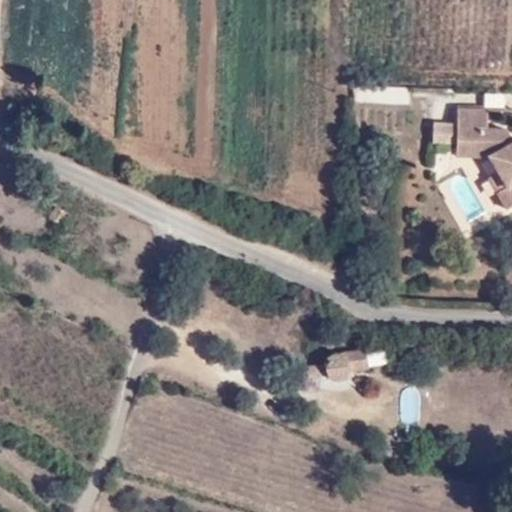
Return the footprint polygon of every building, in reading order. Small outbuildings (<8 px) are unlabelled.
[(451,121),(484,123),(486,107),(452,105),(451,121)] [(511,139),(508,139),(503,130),(484,129),(484,123),(451,121),(450,125),(449,143),(449,150),(461,151),(461,158),(485,160),(492,173),(499,188),(490,192),(500,211),(511,204),(511,139)] [(426,141),(449,143),(450,125),(428,123),(426,141)] [(492,173),(483,178),(490,192),(499,188),(492,173)] [(67,211),(54,205),(48,217),(60,224),(67,211)] [(322,359),(323,372),(336,375),(343,368),(366,365),(365,348),(329,351),(322,359)] [(323,372),(322,359),(301,360),(301,373),(323,372)]
